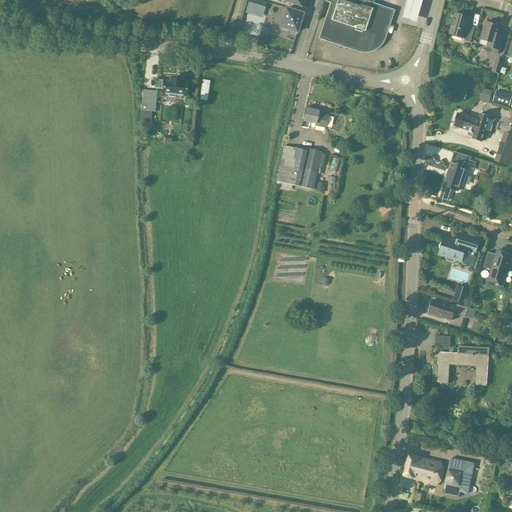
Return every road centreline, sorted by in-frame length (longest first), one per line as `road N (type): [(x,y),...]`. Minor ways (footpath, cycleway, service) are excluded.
road 1 (residential): [(414,84),(409,312),(388,511)]
road 2 (tertiary): [(414,84),(0,26)]
